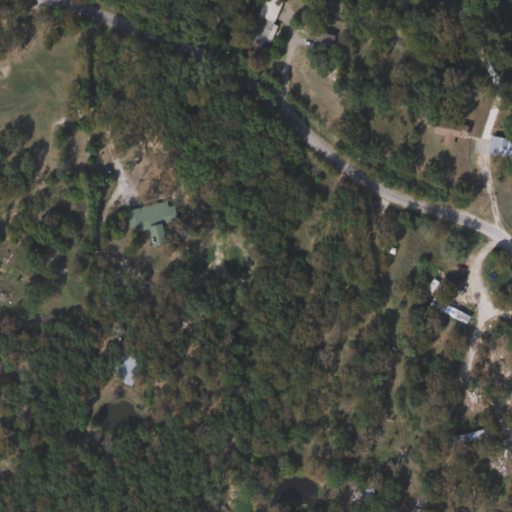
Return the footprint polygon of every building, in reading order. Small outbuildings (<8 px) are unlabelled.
[(277,0),(260,53),(242,47),(257,0),(277,0)] [(19,47),(11,55),(0,44),(0,30),(1,29),(19,47)] [(329,35),(327,49),(312,47),(314,33),(329,35)] [(438,145),(438,135),(430,135),(430,123),(462,123),(462,137),(450,137),(450,145),(438,145)] [(511,161),(483,156),(487,136),(511,140),(511,161)] [(121,211),(164,202),(172,241),(150,246),(146,229),(126,234),(121,211)] [(426,305),(430,299),(465,317),(462,324),(426,305)] [(320,378),(341,336),(352,342),(331,384),(320,378)] [(102,371),(116,350),(139,365),(125,387),(102,371)] [(443,440),(483,428),(485,436),(445,448),(443,440)]
